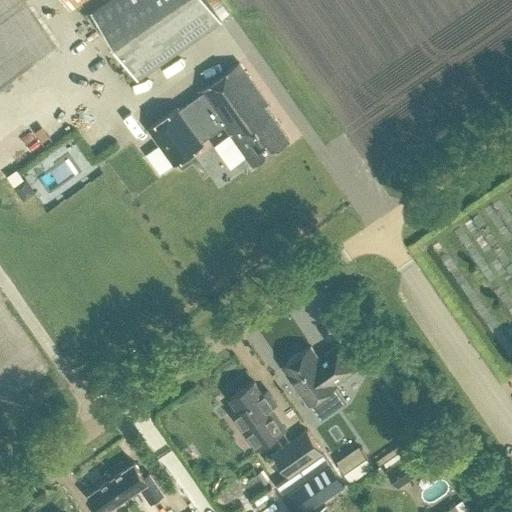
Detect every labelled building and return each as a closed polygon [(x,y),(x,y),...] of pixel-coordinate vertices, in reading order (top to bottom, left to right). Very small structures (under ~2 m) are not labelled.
[(101,0),(92,6),(138,74),(222,17),(210,0),(101,0)] [(239,61),(200,89),(201,91),(179,107),(178,105),(148,126),(160,142),(147,152),(161,171),(203,141),(202,139),(224,123),(253,164),(290,138),(265,103),(268,101),(239,61)] [(24,198),(33,191),(35,190),(25,177),(14,185),(24,198)] [(509,256),(511,254),(511,239),(511,238),(502,243),(509,256)] [(319,299),(309,306),(321,328),(332,321),(319,299)] [(319,357),(311,345),(304,350),(299,349),(291,355),(289,360),(282,365),(309,403),(337,383),(337,382),(357,368),(340,342),(319,357)] [(240,409),(233,414),(242,426),(248,421),(249,421),(264,442),(282,430),(267,409),(276,402),(267,389),(262,392),(254,380),(231,396),(240,409)] [(307,429),(274,452),(288,473),(322,450),(307,429)] [(240,455),(254,473),(269,461),(255,443),(240,455)] [(362,447),(339,464),(351,480),(374,464),(362,447)] [(386,468),(398,486),(418,473),(406,455),(386,468)] [(112,477),(125,496),(140,486),(151,502),(164,493),(149,471),(145,475),(135,461),(112,477)] [(94,510),(96,511),(113,511),(110,507),(125,496),(112,477),(90,493),(99,506),(94,510)] [(442,511),(461,511),(456,503),(442,511)]
